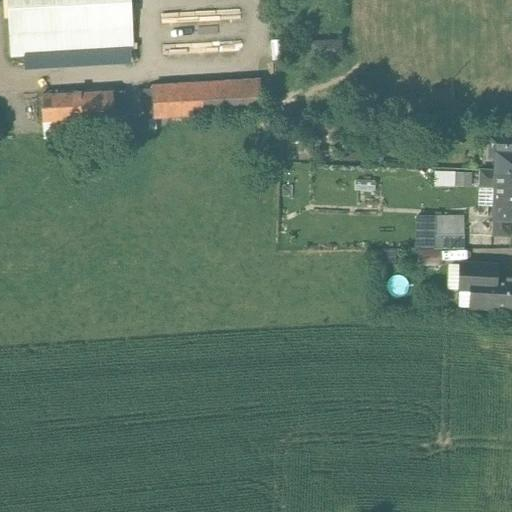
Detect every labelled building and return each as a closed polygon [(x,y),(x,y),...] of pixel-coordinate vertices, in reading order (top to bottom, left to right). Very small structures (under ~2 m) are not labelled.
[(129,0),(8,0),(11,57),(132,50),(129,0)] [(341,41),(311,43),(312,60),(342,58),(341,41)] [(260,85),(152,90),(153,117),(261,112),(260,85)] [(113,93),(114,120),(126,119),(124,92),(113,93)] [(79,121),(114,120),(113,93),(41,97),(43,123),(55,123),(79,121)] [(35,113),(23,114),(25,138),(36,137),(35,113)] [(114,120),(79,121),(80,136),(115,135),(114,120)] [(417,127),(406,127),(405,139),(417,139),(417,127)] [(457,129),(436,128),(436,140),(456,141),(457,129)] [(511,139),(490,138),(489,159),(495,160),(494,172),(494,176),(511,177),(511,139)] [(289,140),(289,156),(309,156),(309,140),(289,140)] [(436,171),(436,185),(472,186),(472,172),(436,171)] [(494,172),(479,171),(478,198),(511,199),(511,177),(494,176),(494,172)] [(276,249),(305,250),(305,242),(302,242),(304,197),(278,196),(276,249)] [(511,199),(478,198),(478,207),(493,208),(492,222),(492,237),(509,237),(509,223),(511,222),(511,199)] [(436,236),(464,236),(464,217),(435,217),(436,236)] [(464,250),(464,236),(436,236),(434,236),(434,250),(464,250)] [(496,265),(460,264),(459,291),(471,292),(471,279),(496,280),(496,265)] [(511,280),(496,280),(471,279),(471,292),(470,309),(511,311),(511,280)]
